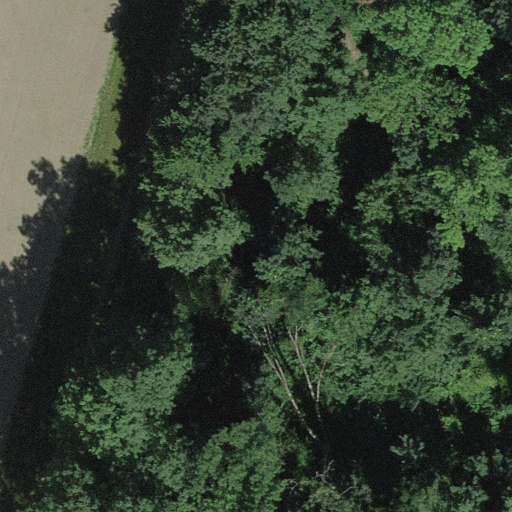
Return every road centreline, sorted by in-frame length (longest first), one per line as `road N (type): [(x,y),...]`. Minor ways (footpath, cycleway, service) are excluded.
road 1 (track): [(49,511),(189,0)]
road 2 (track): [(312,0),(384,121),(511,233)]
